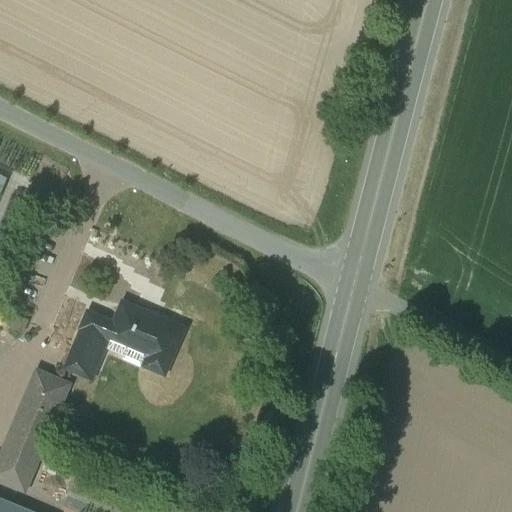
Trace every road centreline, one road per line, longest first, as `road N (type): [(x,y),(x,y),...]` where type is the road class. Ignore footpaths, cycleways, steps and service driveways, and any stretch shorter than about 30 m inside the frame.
road 1 (unclassified): [(355,277),(0,103)]
road 2 (secondary): [(428,0),(355,277)]
road 3 (secondary): [(355,277),(298,511)]
road 4 (unclassified): [(511,367),(355,277)]
